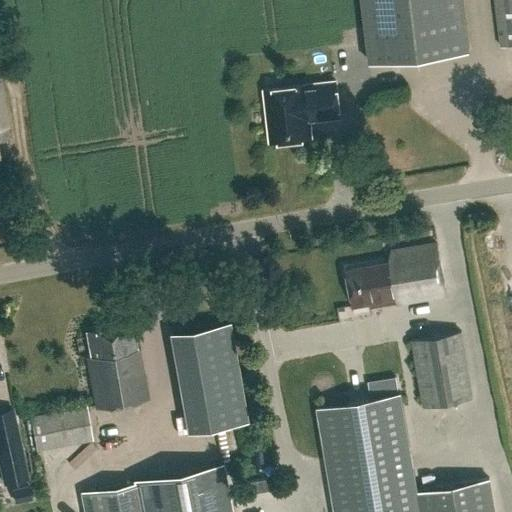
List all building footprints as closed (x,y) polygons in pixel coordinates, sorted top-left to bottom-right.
[(362,0),(370,61),(469,49),(462,0),(362,0)] [(511,0),(495,0),(500,45),(511,43),(511,0)] [(265,89),(271,141),(311,137),(309,120),(340,116),(336,81),(265,89)] [(396,303),(445,294),(436,242),(392,250),(383,261),(347,268),(354,305),(369,303),(369,306),(396,301),(396,303)] [(170,332),(187,430),(246,420),(229,321),(170,332)] [(132,334),(129,323),(85,330),(90,356),(85,357),(95,406),(147,397),(138,347),(136,348),(133,334),(132,334)] [(423,405),(473,396),(461,330),(411,338),(423,405)] [(494,511),(489,477),(417,489),(400,392),(318,406),(335,511),(494,511)] [(35,450),(91,440),(86,405),(29,415),(35,450)] [(0,431),(0,464),(4,482),(27,477),(16,428),(0,431)] [(231,511),(222,462),(147,476),(147,478),(80,490),(84,511),(231,511)] [(29,485),(11,489),(14,503),(32,499),(29,485)]
